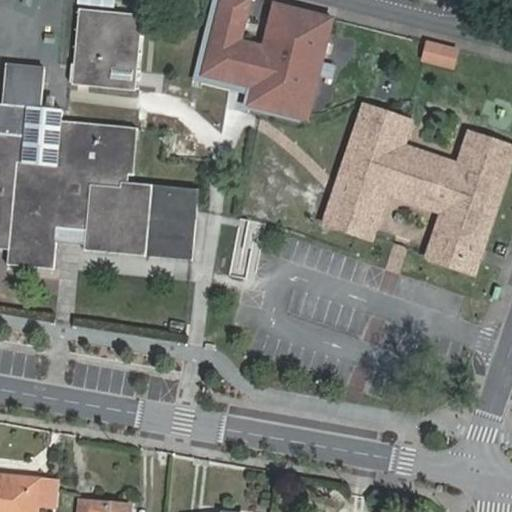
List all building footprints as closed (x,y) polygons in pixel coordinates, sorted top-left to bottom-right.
[(201,73),(220,0),(212,0),(190,79),(249,95),(251,87),(201,73)] [(103,68),(133,71),(138,18),(84,13),(78,69),(74,69),(72,85),(102,89),(103,68)] [(454,71),(460,48),(426,39),(420,62),(454,71)] [(335,66),(321,62),(315,61),(311,74),(331,80),(335,66)] [(2,103),(28,106),(42,107),(46,68),(6,64),(2,103)] [(131,91),(133,71),(103,68),(102,89),(131,91)] [(58,167),(62,121),(64,110),(42,107),(28,106),(27,111),(22,164),(58,167)] [(413,121),(367,106),(358,133),(368,136),(350,190),(383,211),(389,194),(390,188),(447,207),(445,212),(429,259),(474,274),(511,162),(511,155),(493,150),(491,158),(465,150),(460,165),(404,146),(413,121)] [(134,128),(62,121),(58,167),(22,164),(27,111),(0,107),(0,244),(9,245),(8,259),(55,264),(59,224),(88,227),(85,245),(192,257),(198,195),(117,186),(119,174),(129,175),(134,128)] [(368,136),(358,133),(332,212),(341,215),(337,227),(360,234),(363,223),(377,228),(383,211),(350,190),(368,136)] [(511,146),(471,133),(465,150),(491,158),(493,150),(511,155),(511,146)] [(447,207),(390,188),(389,194),(445,212),(447,207)] [(254,277),(265,223),(241,218),(230,272),(254,277)] [(37,511),(38,508),(41,483),(0,479),(0,511),(37,511)] [(38,508),(59,510),(61,485),(41,483),(38,508)] [(130,511),(131,509),(83,503),(81,511),(130,511)]
